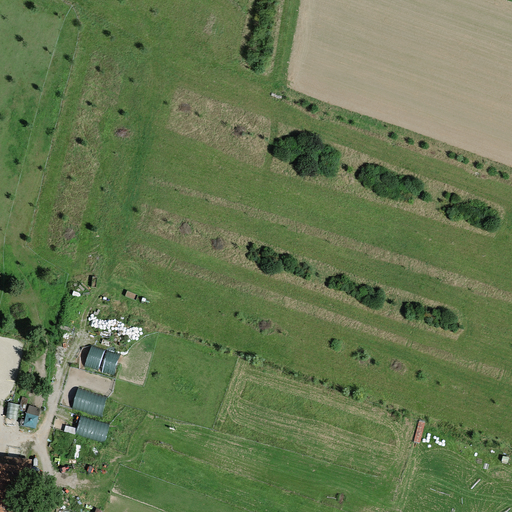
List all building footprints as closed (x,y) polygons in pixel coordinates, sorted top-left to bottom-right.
[(118,376),(123,355),(91,348),(86,368),(118,376)] [(75,406),(104,416),(110,398),(81,388),(75,406)] [(9,418),(20,419),(21,404),(10,404),(9,418)] [(36,430),(44,410),(32,405),(24,425),(36,430)] [(106,444),(112,426),(84,417),(78,436),(106,444)] [(28,511),(33,459),(0,456),(0,511),(28,511)]
